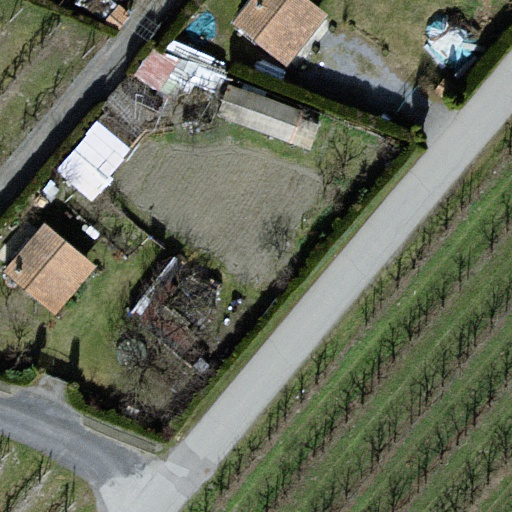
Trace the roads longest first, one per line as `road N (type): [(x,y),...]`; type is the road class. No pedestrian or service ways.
road 1 (unclassified): [(511,83),(151,511)]
road 2 (track): [(0,183),(150,0)]
road 3 (track): [(0,411),(95,448),(159,502)]
